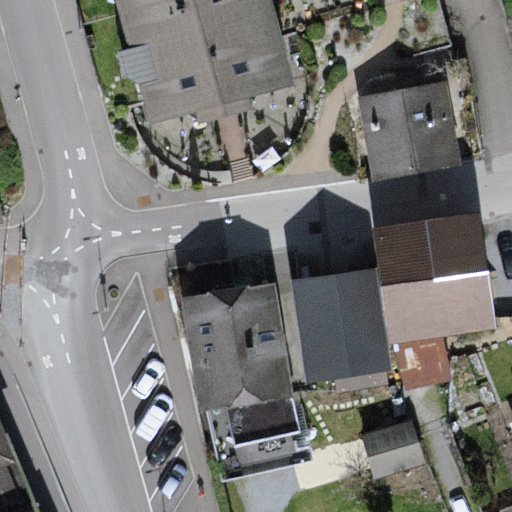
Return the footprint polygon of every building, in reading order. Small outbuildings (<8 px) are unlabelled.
[(120,0),(158,132),(302,91),(275,1),(280,0),(120,0)] [(444,89),(356,105),(371,186),(459,170),(444,89)] [(484,220),(381,236),(398,346),(501,330),(484,220)] [(377,274),(292,285),(317,384),(393,373),(377,274)] [(277,294),(185,306),(201,408),(294,401),(277,294)] [(0,511),(46,511),(0,407),(0,511)]
